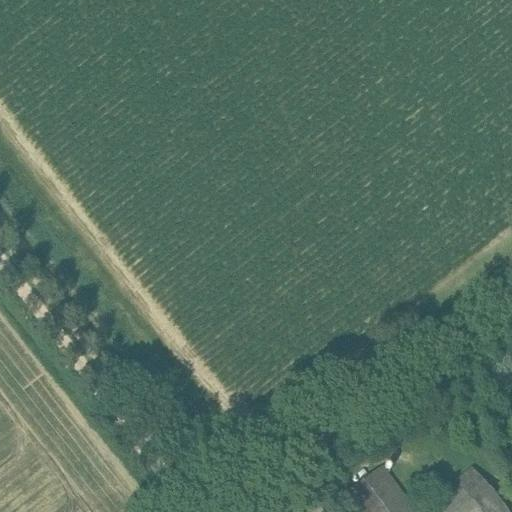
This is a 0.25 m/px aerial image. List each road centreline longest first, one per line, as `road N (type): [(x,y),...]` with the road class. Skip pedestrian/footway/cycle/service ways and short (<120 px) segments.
road 1 (tertiary): [(192,511),(511,250)]
road 2 (track): [(196,508),(0,258)]
